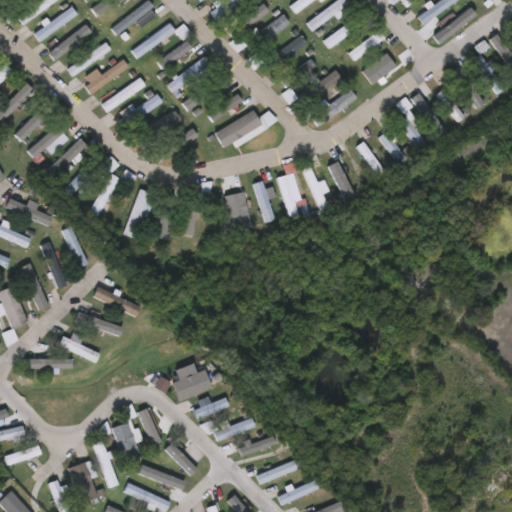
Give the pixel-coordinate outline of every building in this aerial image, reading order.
[(57,0),(22,26),(16,18),(7,24),(0,17),(0,13),(8,7),(18,17),(26,10),(23,6),(29,2),(32,6),(40,0),(57,0)] [(14,0),(4,8),(0,2),(0,0),(14,0)] [(119,0),(118,1),(96,17),(90,9),(102,0),(119,0)] [(242,0),(217,18),(212,11),(218,7),(214,1),(215,0),(225,0),(226,1),(227,0),(242,0)] [(324,0),(320,4),(316,0),(314,0),(294,14),(288,6),(296,0),(324,0)] [(343,15),(336,20),(333,16),(312,31),(306,23),(336,0),(346,0),(349,3),(339,11),(343,15)] [(415,0),(404,8),(399,0),(392,6),(386,0),(415,0)] [(457,0),(422,26),(416,18),(426,11),(422,5),(429,1),(433,6),(440,0),(457,0)] [(145,15),(116,37),(110,29),(148,1),(154,9),(145,15)] [(77,15),(38,42),(32,34),(42,27),(39,22),(45,18),(48,22),(71,6),(77,15)] [(470,19),(440,41),(435,34),(440,30),(436,24),(442,20),(446,25),(465,12),(470,19)] [(360,34),(353,39),(349,34),(329,49),(323,41),(360,13),(366,22),(356,29),(360,34)] [(288,23),(250,52),(243,44),(251,38),(248,32),(254,27),(258,32),(282,14),(288,23)] [(168,23),(174,31),(182,24),(191,33),(182,41),(173,32),(137,59),(131,51),(168,23)] [(373,46),(353,62),(347,54),(378,31),(383,39),(373,46)] [(306,44),(268,71),(262,62),(300,35),(306,44)] [(504,39),(511,50),(511,68),(496,45),(504,39)] [(109,50),(71,76),(66,70),(104,43),(109,50)] [(400,58),(365,85),(359,77),(396,48),(402,56),(400,58)] [(486,60),(490,66),(495,63),(499,68),(494,72),(508,90),(500,96),(473,61),(482,55),(486,60)] [(113,58),(117,64),(122,60),(128,68),(90,95),(84,87),(75,94),(67,85),(75,79),(84,87),(91,82),(88,78),(97,71),(101,76),(111,68),(107,62),(113,58)] [(205,75),(194,83),(191,79),(177,90),(180,94),(175,97),(167,85),(173,81),(171,78),(175,75),(177,78),(204,58),(209,66),(202,71),(205,75)] [(11,72),(0,83),(0,70),(5,65),(11,72)] [(342,79),(305,106),(314,115),(320,111),(316,105),(323,100),(327,106),(350,89),(356,98),(317,127),(311,118),(304,122),(295,113),(304,106),(298,97),(313,87),(310,83),(318,77),(321,81),(336,70),(342,79)] [(215,95),(217,98),(211,102),(207,97),(187,112),(181,103),(218,76),(224,85),(213,93),(215,95)] [(108,112),(106,114),(100,105),(139,78),(145,86),(108,112)] [(29,94),(1,121),(0,120),(0,108),(23,85),(30,92),(29,94)] [(150,90),(154,96),(157,94),(162,102),(124,129),(119,121),(129,113),(127,110),(131,107),(133,111),(150,99),(146,92),(150,90)] [(230,144),(222,149),(213,134),(251,110),(261,125),(230,144)] [(427,144),(419,150),(397,123),(404,117),(427,144)] [(205,155),(191,165),(167,132),(181,122),(205,155)] [(393,132),(396,137),(392,140),(407,160),(399,166),(378,138),(386,132),(387,134),(391,131),(393,132)] [(94,138),(104,149),(95,157),(86,147),(80,152),(84,157),(78,163),(74,158),(53,178),(46,170),(81,138),(87,145),(94,138)] [(385,172),(378,177),(355,147),(363,142),(385,172)] [(111,155),(120,164),(111,173),(103,164),(70,197),(63,190),(97,156),(103,163),(111,155)] [(328,208),(320,213),(300,170),(309,166),(328,208)] [(138,176),(131,187),(120,180),(111,194),(116,197),(112,204),(107,200),(95,219),(87,214),(113,174),(120,179),(127,169),(138,176)] [(297,215),(287,218),(275,179),(285,175),(297,215)] [(274,220),(264,224),(251,185),(261,181),(274,220)] [(209,195),(196,196),(195,208),(201,208),(201,216),(194,215),(192,237),(182,236),(186,194),(196,195),(197,183),(210,182),(209,195)] [(149,195),(141,192),(121,235),(130,239),(149,195)] [(10,223),(7,229),(29,239),(25,248),(0,236),(0,223),(2,219),(10,223)] [(48,242),(64,286),(56,289),(51,278),(47,280),(45,274),(49,273),(38,246),(48,242)] [(0,255),(8,259),(4,268),(0,266),(0,255)] [(0,291),(14,285),(29,323),(14,329),(19,340),(6,347),(1,334),(12,329),(6,314),(0,316),(0,303),(2,302),(0,297),(0,291)] [(107,292),(112,294),(115,289),(122,294),(120,298),(138,307),(133,318),(91,297),(96,287),(107,292)] [(83,337),(80,344),(101,354),(96,364),(59,345),(63,336),(70,339),(74,333),(83,337)] [(228,407),(196,420),(192,411),(224,399),(228,407)] [(129,420),(133,430),(137,428),(142,441),(134,444),(140,461),(133,464),(130,457),(122,460),(110,429),(123,424),(118,409),(131,404),(135,417),(129,420)] [(254,427),(216,443),(212,434),(220,431),(217,424),(225,420),(228,427),(250,418),(254,427)] [(100,442),(105,453),(110,451),(113,458),(107,461),(116,484),(108,488),(90,445),(100,442),(95,432),(105,422),(110,433),(100,442)] [(17,437),(18,442),(11,444),(9,438),(0,440),(0,429),(20,425),(23,434),(17,436),(17,437)] [(21,460),(6,465),(3,456),(36,445),(39,454),(21,460)] [(511,489),(511,488),(508,492),(503,488),(488,503),(476,491),(510,455),(511,457),(511,489)] [(298,469),(259,485),(255,475),(265,471),(263,467),(269,464),(271,469),(294,459),(298,469)] [(95,497),(78,503),(65,467),(82,461),(95,497)] [(182,487),(145,472),(148,463),(186,478),(182,487)] [(56,481),(58,487),(65,484),(67,490),(60,492),(66,511),(56,511),(47,482),(56,479),(56,481)] [(317,488),(280,504),(276,496),(285,492),(283,486),(290,483),(293,488),(314,479),(317,488)] [(168,502),(164,511),(154,506),(151,511),(144,507),(146,503),(122,491),(126,482),(168,502)] [(28,511),(5,511),(0,505),(0,497),(9,490),(28,511)]
